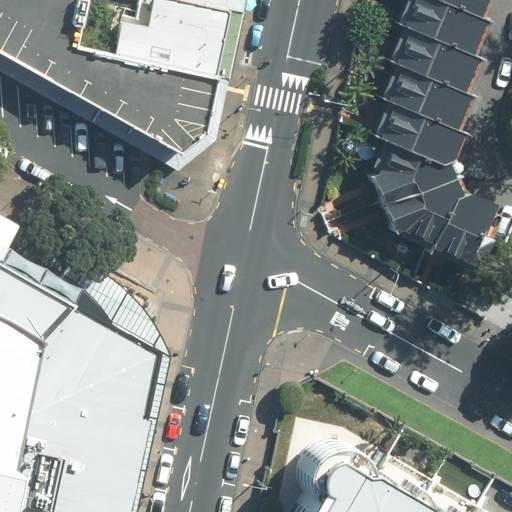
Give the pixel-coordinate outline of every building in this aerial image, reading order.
[(0,0),(0,57),(163,150),(187,129),(200,74),(106,54),(66,44),(74,0),(0,0)] [(114,16),(106,54),(200,74),(215,12),(158,0),(136,0),(132,20),(114,16)] [(158,0),(215,12),(217,0),(158,0)] [(387,23),(450,50),(465,14),(459,11),(432,0),(392,0),(384,22),(387,23)] [(432,0),(459,11),(463,0),(432,0)] [(373,57),(382,61),(442,86),(456,52),(450,50),(387,23),(373,57)] [(372,97),(435,124),(450,89),(442,86),(382,61),(368,96),(372,97)] [(356,134),(371,141),(419,161),(437,154),(447,129),(435,124),(372,97),(356,134)] [(367,201),(443,171),(437,154),(419,161),(371,141),(359,164),(362,170),(356,173),(367,201)] [(435,195),(450,188),(443,171),(367,201),(380,233),(414,252),(435,195)] [(414,252),(454,267),(480,199),(450,188),(435,195),(414,252)] [(0,401),(16,334),(51,298),(60,281),(51,276),(0,248),(0,235),(3,231),(8,221),(0,216),(0,401)] [(0,401),(0,511),(103,511),(140,348),(96,325),(100,319),(96,312),(88,302),(81,295),(79,293),(70,286),(65,284),(60,281),(51,298),(16,334),(0,401)] [(417,511),(339,466),(337,457),(332,449),(325,443),(316,439),(307,439),(298,442),(290,447),(285,455),(282,464),(283,473),(286,481),(292,489),(279,511),(417,511)]
